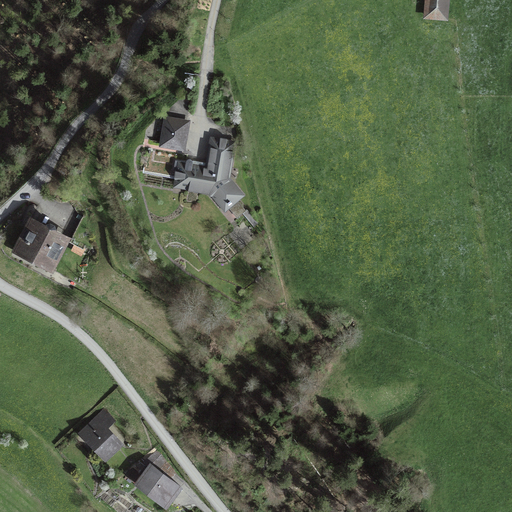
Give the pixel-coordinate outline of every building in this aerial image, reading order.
[(444,18),(446,0),(426,0),(425,16),(444,18)] [(166,119),(162,145),(183,149),(187,123),(166,119)] [(177,177),(176,186),(216,192),(237,218),(242,214),(253,228),(258,224),(246,209),(245,211),(235,199),(238,197),(236,196),(240,194),(227,178),(234,144),(212,140),(207,167),(191,165),(190,163),(188,161),(186,161),(185,164),(185,158),(146,152),(143,172),(177,177)] [(68,241),(83,250),(98,223),(82,215),(68,241)] [(46,269),(48,264),(49,265),(63,239),(52,233),(54,228),(53,225),(48,222),(45,222),(42,228),(33,223),(19,249),(39,260),(37,264),(46,269)] [(186,304),(182,309),(192,317),(196,312),(186,304)] [(106,410),(82,433),(105,457),(120,443),(106,428),(115,420),(106,410)] [(166,461),(155,450),(145,462),(149,466),(143,473),(146,476),(141,483),(158,496),(156,499),(166,507),(181,487),(171,479),(169,481),(156,471),(166,461)] [(132,468),(127,474),(136,482),(142,475),(132,468)]
